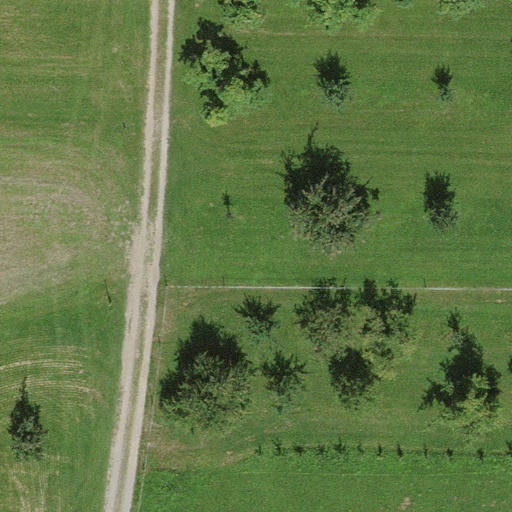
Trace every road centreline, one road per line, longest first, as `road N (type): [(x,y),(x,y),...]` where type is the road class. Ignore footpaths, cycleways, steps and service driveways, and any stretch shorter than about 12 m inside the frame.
road 1 (track): [(165,0),(151,268),(120,511)]
road 2 (track): [(511,272),(151,268)]
